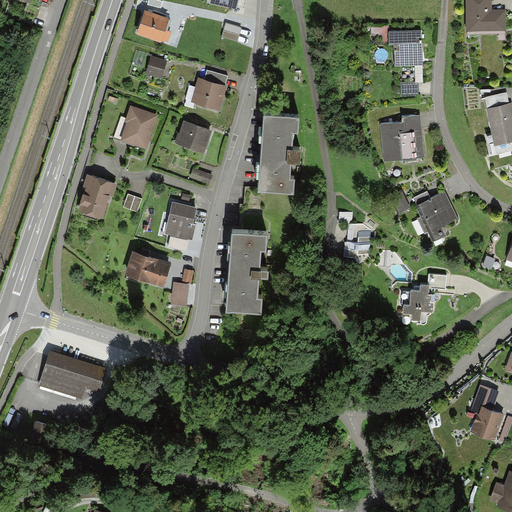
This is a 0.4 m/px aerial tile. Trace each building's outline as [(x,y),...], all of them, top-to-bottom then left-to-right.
[(210,0),(209,3),(234,8),(233,13),(244,15),(247,0),(210,0)] [(492,0),(467,0),(466,29),(506,30),(506,8),(492,8),(492,0)] [(146,9),(137,32),(162,41),(162,39),(169,42),(172,33),(165,30),(170,18),(156,13),(146,9)] [(243,27),(226,23),(222,37),(239,41),(243,27)] [(395,64),(423,63),(423,60),(422,28),(390,29),(390,40),(394,40),(395,64)] [(167,59),(151,54),(146,72),(162,77),(167,59)] [(206,77),(199,75),(192,99),(220,107),(227,83),(224,82),(226,74),(208,69),(206,77)] [(417,93),(417,80),(402,80),(402,94),(417,93)] [(506,90),(485,94),(492,130),(487,132),(491,153),(511,148),(511,143),(511,139),(511,138),(511,105),(511,101),(509,102),(506,90)] [(159,112),(131,102),(125,118),(127,119),(120,136),(147,145),(159,112)] [(299,112),(264,110),(259,185),(292,187),(293,176),(288,175),(289,156),(299,156),(299,144),(291,144),(292,128),(298,128),(299,112)] [(386,157),(424,155),(422,113),(403,114),(404,121),(383,122),(386,157)] [(212,126),(184,117),(176,140),(204,149),(209,134),(212,126)] [(194,166),(191,176),(210,182),(213,172),(194,166)] [(113,195),(117,183),(88,173),(85,185),(87,186),(85,191),(83,190),(79,204),(80,204),(79,209),(103,216),(110,194),(113,195)] [(402,188),(393,192),(401,209),(410,204),(402,188)] [(458,217),(445,189),(417,202),(422,214),(418,216),(425,232),(429,230),(433,237),(446,231),(442,224),(458,217)] [(142,197),(128,192),(123,206),(138,211),(142,197)] [(196,204),(173,198),(165,231),(192,237),(196,221),(192,220),(196,204)] [(357,256),(360,262),(369,256),(371,231),(363,224),(349,223),(348,241),(344,241),(344,248),(343,255),(354,255),(357,256)] [(260,244),(265,244),(266,229),(232,226),(226,305),(260,308),(261,293),(256,293),(257,272),(266,273),(267,264),(258,263),(260,244)] [(189,238),(171,234),(169,244),(187,248),(189,238)] [(147,252),(134,247),(126,271),(163,283),(171,259),(147,252)] [(194,269),(185,267),(182,279),(191,281),(194,269)] [(445,288),(447,275),(429,273),(429,283),(420,282),(420,288),(411,288),(411,292),(404,291),(403,302),(404,302),(404,311),(412,311),(412,317),(421,318),(421,322),(421,323),(423,324),(425,324),(426,323),(426,322),(427,315),(428,315),(429,315),(431,313),(431,311),(433,311),(434,299),(436,299),(437,299),(439,298),(439,296),(439,294),(438,293),(436,292),(435,292),(435,288),(445,288)] [(189,281),(174,280),(172,302),(187,304),(189,281)] [(106,365),(50,348),(39,384),(81,397),(85,383),(99,387),(106,365)] [(500,389),(480,382),(471,411),(476,413),(471,429),(496,438),(505,410),(494,406),(500,389)] [(511,421),(511,416),(508,415),(499,440),(505,442),(511,421)] [(51,422),(34,417),(29,438),(46,442),(51,422)] [(498,505),(511,509),(511,466),(507,483),(495,479),(489,498),(499,501),(498,505)] [(95,480),(76,481),(77,497),(96,495),(95,480)] [(159,511),(151,503),(141,511),(159,511)]
